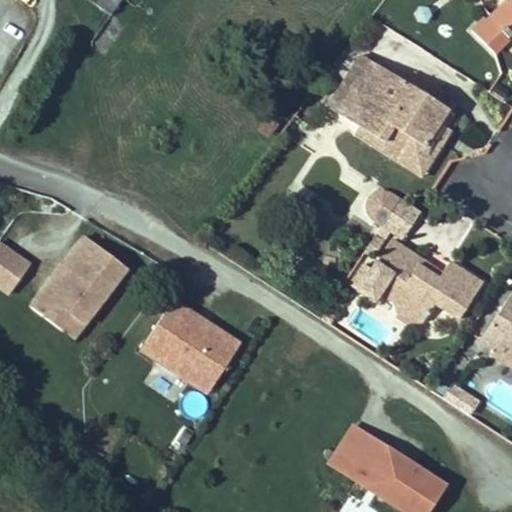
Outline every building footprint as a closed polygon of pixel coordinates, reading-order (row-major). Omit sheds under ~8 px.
[(98,0),(94,6),(110,17),(121,0),(98,0)] [(511,35),(511,0),(507,0),(487,21),(484,18),(471,31),(493,53),(511,35)] [(427,23),(431,16),(428,8),(420,7),(414,14),(418,22),(427,23)] [(343,118),(376,65),(358,54),(325,107),(343,118)] [(444,129),(453,115),(376,65),(343,118),(358,128),(426,171),(436,155),(434,146),(444,129)] [(258,130),(264,135),(274,124),(268,118),(258,130)] [(426,171),(358,128),(352,136),(421,179),(426,171)] [(436,155),(450,133),(444,129),(434,146),(436,155)] [(400,200),(390,193),(383,191),(373,193),(367,199),(365,206),(366,216),(371,222),(381,228),(382,226),(400,200)] [(398,237),(415,212),(400,200),(382,226),(391,232),(398,237)] [(381,245),(391,232),(382,226),(381,228),(373,240),(381,245)] [(84,237),(41,294),(83,325),(126,269),(84,237)] [(458,320),(481,284),(448,263),(441,274),(437,280),(416,266),(419,260),(390,240),(375,264),(392,275),(379,294),(395,304),(396,312),(414,323),(420,322),(432,304),(458,320)] [(24,263),(0,249),(0,289),(6,293),(24,263)] [(441,274),(419,260),(416,266),(437,280),(441,274)] [(375,264),(356,291),(373,303),(379,294),(392,275),(375,264)] [(511,294),(481,340),(496,349),(502,339),(511,345),(511,294)] [(172,300),(140,351),(157,363),(163,354),(212,386),(239,344),(172,300)] [(511,374),(511,345),(502,339),(496,349),(489,360),(511,374)] [(207,395),(212,386),(163,354),(157,363),(207,395)] [(480,405),(455,388),(446,402),(471,418),(480,405)] [(366,439),(351,429),(336,452),(351,462),(366,439)] [(426,511),(443,486),(366,439),(351,462),(336,452),(327,466),(362,489),(372,473),(409,497),(404,505),(414,511),(426,511)] [(400,511),(414,511),(404,505),(409,497),(372,473),(362,489),(400,511)]
